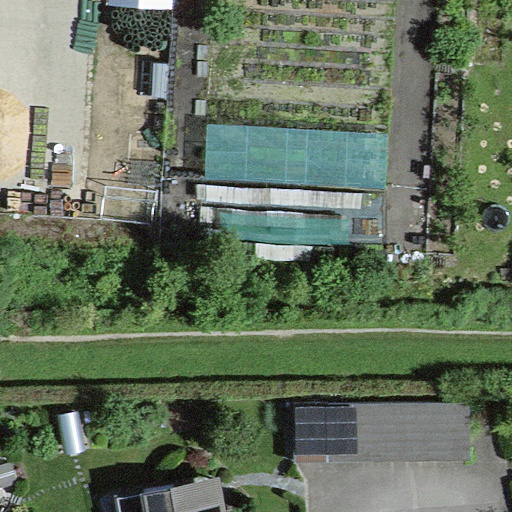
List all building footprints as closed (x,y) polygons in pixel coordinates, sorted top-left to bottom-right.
[(0,0),(0,212),(160,223),(172,0),(0,0)] [(415,403),(415,457),(443,457),(443,402),(415,403)] [(443,402),(443,457),(471,457),(470,402),(443,402)] [(328,403),(293,403),(293,461),(328,462),(328,458),(328,403)] [(328,403),(328,458),(357,458),(357,403),(328,403)] [(357,403),(357,458),(386,457),(386,403),(357,403)] [(386,403),(386,457),(415,457),(415,403),(386,403)] [(177,511),(175,500),(172,484),(117,493),(120,511),(177,511)] [(223,511),(221,499),(175,500),(177,511),(223,511)]
